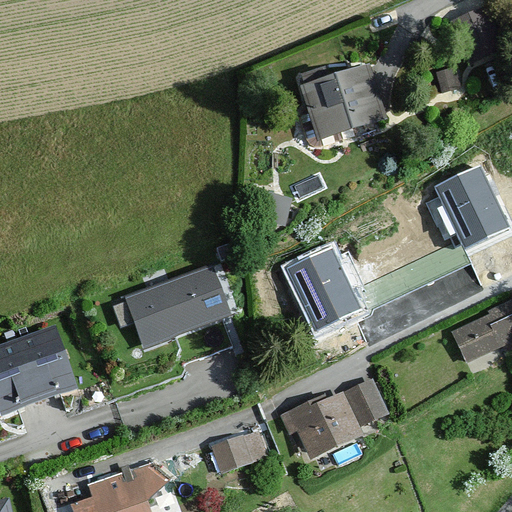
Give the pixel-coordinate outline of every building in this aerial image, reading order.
[(376,60),(299,85),(320,147),(396,122),(376,60)] [(511,227),(483,165),(435,187),(463,249),(511,227)] [(362,310),(334,248),(285,269),(313,332),(362,310)] [(221,263),(121,298),(140,353),(240,319),(221,263)] [(511,303),(451,333),(471,373),(511,353),(511,303)] [(56,326),(0,345),(0,416),(1,420),(80,392),(56,326)] [(373,375),(282,420),(304,465),(395,419),(373,375)] [(261,431),(213,446),(223,476),(270,461),(261,431)] [(68,510),(68,511),(153,511),(148,498),(174,487),(162,457),(86,487),(91,501),(68,510)] [(18,511),(15,496),(0,499),(0,511),(18,511)]
